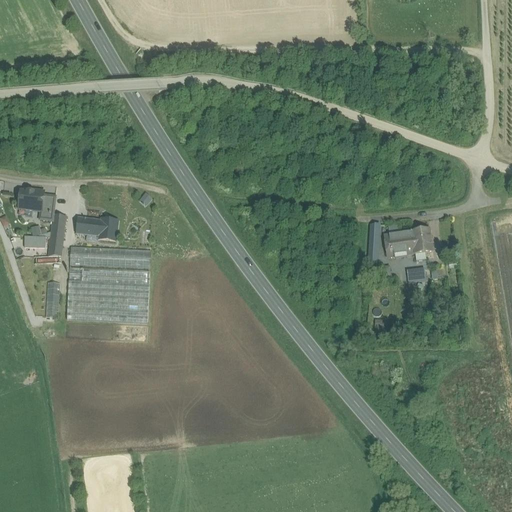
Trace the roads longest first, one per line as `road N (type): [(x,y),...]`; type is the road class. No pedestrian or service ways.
road 1 (primary): [(77,0),(265,292),(454,511)]
road 2 (residential): [(0,98),(211,84),(255,90),(511,172)]
road 3 (track): [(489,48),(174,52),(126,31),(108,0)]
road 4 (track): [(484,0),(490,109),(482,161)]
